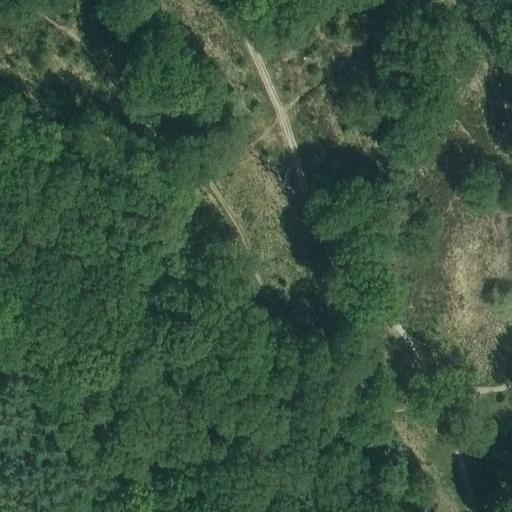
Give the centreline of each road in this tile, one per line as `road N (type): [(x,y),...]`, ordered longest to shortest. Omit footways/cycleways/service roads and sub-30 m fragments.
road 1 (track): [(0,253),(144,445)]
road 2 (track): [(144,445),(100,450),(32,511)]
